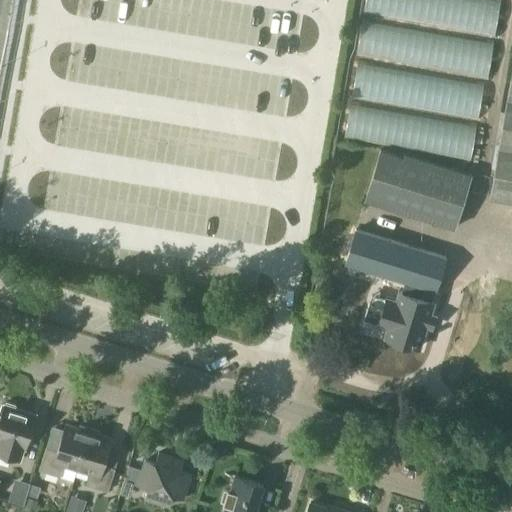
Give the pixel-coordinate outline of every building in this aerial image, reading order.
[(365,0),(363,11),(493,35),(500,2),(491,0),(365,0)] [(362,18),(355,54),(487,77),(493,40),(362,18)] [(350,94),(475,117),(481,84),(357,61),(350,94)] [(511,64),(490,196),(511,199),(511,64)] [(469,160),(475,127),(350,104),(344,136),(469,160)] [(455,223),(470,171),(403,151),(388,203),(455,223)] [(345,261),(346,261),(411,282),(427,287),(435,289),(445,256),(355,228),(345,261)] [(461,250),(495,260),(501,236),(491,233),(487,247),(463,240),(461,250)] [(423,325),(428,310),(431,300),(424,298),(427,287),(411,282),(407,293),(400,291),(397,302),(385,298),(377,322),(389,326),(386,336),(417,346),(423,325)] [(24,447),(35,413),(17,407),(15,403),(6,401),(1,403),(0,405),(0,415),(0,416),(0,452),(19,458),(23,446),(24,447)] [(45,446),(38,469),(60,475),(73,479),(76,468),(89,427),(79,424),(77,426),(65,422),(57,449),(45,446)] [(89,427),(76,468),(89,472),(86,483),(107,490),(114,467),(103,463),(111,436),(100,433),(99,430),(89,427)] [(180,469),(183,459),(158,451),(154,461),(144,458),(136,483),(147,486),(144,497),(169,505),(172,494),(182,497),(190,472),(180,469)] [(234,474),(229,490),(225,488),(220,503),(225,505),(222,511),(258,511),(251,510),(259,482),(234,474)] [(20,495),(23,480),(7,476),(0,504),(0,511),(20,511),(25,497),(20,495)] [(310,501),(306,511),(350,511),(351,510),(336,506),(335,508),(310,501)]
